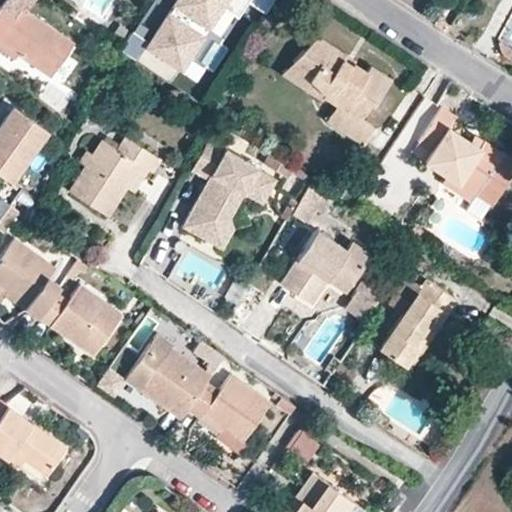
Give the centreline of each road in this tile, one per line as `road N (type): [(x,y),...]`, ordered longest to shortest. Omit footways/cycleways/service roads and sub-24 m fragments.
road 1 (residential): [(81,511),(131,440),(0,346)]
road 2 (residential): [(362,0),(511,97)]
road 3 (tertiary): [(511,383),(429,511)]
